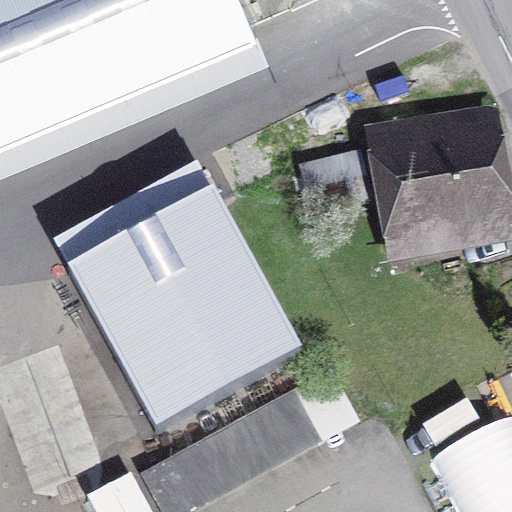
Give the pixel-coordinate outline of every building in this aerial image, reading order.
[(257,0),(217,0),(156,28),(211,148),(298,107),(286,82),(292,79),(257,0)] [(368,0),(287,0),(317,66),(386,38),(368,0)] [(381,128),(386,160),(404,157),(418,237),(499,223),(481,117),(423,127),(422,122),(381,128)] [(288,119),(232,143),(244,172),(300,149),(288,119)] [(365,181),(358,154),(303,168),(315,216),(348,209),(343,186),(365,181)] [(140,237),(227,396),(299,357),(212,198),(140,237)] [(183,511),(334,430),(308,382),(140,474),(160,511),(183,511)] [(511,511),(511,415),(438,449),(466,511),(511,511)] [(98,511),(154,511),(135,471),(89,493),(98,511)]
